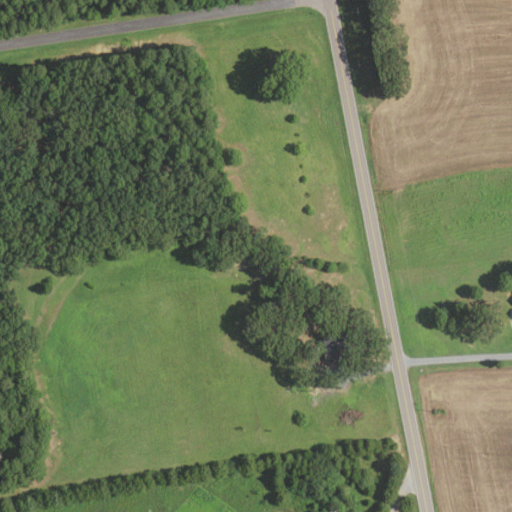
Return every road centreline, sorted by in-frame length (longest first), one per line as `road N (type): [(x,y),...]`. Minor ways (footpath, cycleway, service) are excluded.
road 1 (primary): [(425,511),(327,0)]
road 2 (residential): [(291,0),(0,43)]
